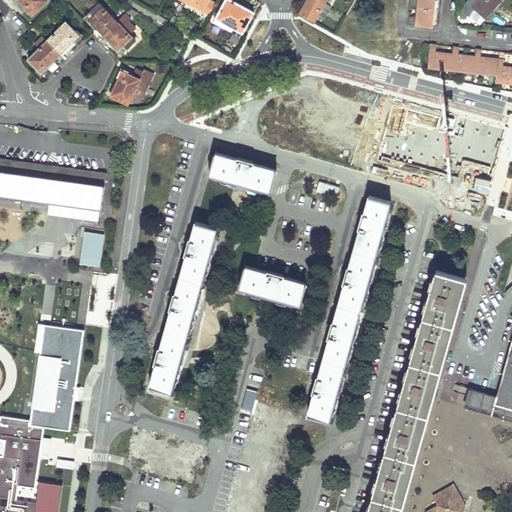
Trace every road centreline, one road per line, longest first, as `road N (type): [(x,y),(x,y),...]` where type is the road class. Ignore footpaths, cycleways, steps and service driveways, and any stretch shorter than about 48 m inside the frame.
road 1 (unclassified): [(148,129),(92,511)]
road 2 (residential): [(152,120),(432,200)]
road 3 (residential): [(499,231),(462,348),(473,360),(490,355),(511,296)]
road 4 (unclassified): [(152,120),(195,83),(228,69),(295,54),(341,61)]
road 5 (unclassified): [(511,107),(341,61)]
